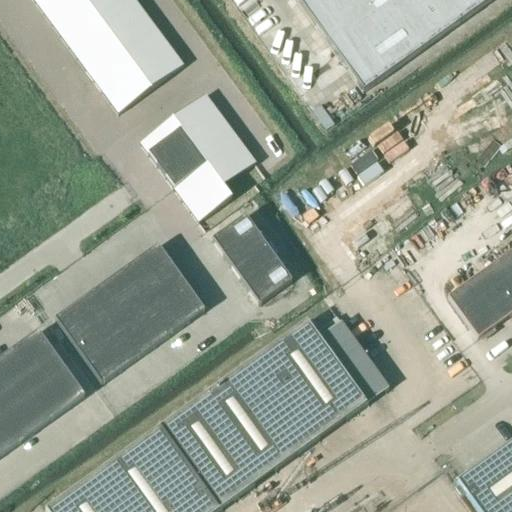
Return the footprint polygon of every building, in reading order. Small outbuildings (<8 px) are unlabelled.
[(39,0),(32,5),(41,16),(62,0),(39,0)] [(79,0),(62,0),(41,16),(49,28),(82,3),(79,0)] [(85,0),(82,3),(91,14),(109,0),(85,0)] [(109,0),(91,14),(99,25),(131,1),(130,0),(109,0)] [(293,0),(363,96),(495,0),(293,0)] [(108,37),(140,12),(131,1),(99,25),(108,37)] [(49,28),(58,39),(91,14),(82,3),(49,28)] [(140,12),(108,37),(116,48),(148,23),(140,12)] [(99,25),(91,14),(58,39),(66,50),(99,25)] [(116,48),(124,59),(157,35),(148,23),(116,48)] [(99,25),(66,50),(75,61),(108,37),(99,25)] [(165,46),(157,35),(124,59),(133,70),(165,46)] [(83,73),(116,48),(108,37),(75,61),(83,73)] [(141,81),(174,57),(165,46),(133,70),(141,81)] [(124,59),(116,48),(83,73),(91,84),(124,59)] [(150,93),(182,68),(174,57),(141,81),(150,93)] [(100,95),(133,70),(124,59),(91,84),(100,95)] [(100,95),(108,106),(141,81),(133,70),(100,95)] [(108,106),(117,117),(150,93),(141,81),(108,106)] [(210,107),(177,132),(186,143),(219,119),(210,107)] [(219,119),(186,143),(194,154),(227,130),(219,119)] [(194,154),(202,165),(235,141),(227,130),(194,154)] [(153,167),(186,143),(177,132),(144,156),(153,167)] [(243,153),(235,141),(202,165),(210,177),(243,153)] [(161,178),(194,154),(186,143),(153,167),(161,178)] [(210,177),(219,188),(252,164),(243,153),(210,177)] [(202,165),(194,154),(161,178),(169,190),(202,165)] [(260,176),(252,164),(219,188),(227,200),(258,177),(260,176)] [(210,177),(202,165),(169,190),(177,201),(210,177)] [(177,201),(186,212),(219,188),(210,177),(177,201)] [(186,212),(194,224),(227,200),(219,188),(186,212)] [(235,211),(227,200),(194,224),(202,235),(235,211)] [(244,220),(211,244),(234,277),(267,253),(244,220)] [(157,251),(141,262),(164,294),(180,283),(157,251)] [(267,253),(234,277),(258,310),(291,286),(267,253)] [(511,254),(446,301),(477,344),(511,318),(511,254)] [(141,262),(122,275),(145,308),(164,294),(141,262)] [(122,275),(107,286),(130,319),(145,308),(122,275)] [(180,283),(164,294),(187,327),(203,316),(180,283)] [(107,286),(88,299),(112,332),(130,319),(107,286)] [(164,294),(145,308),(169,340),(187,327),(164,294)] [(88,299),(73,310),(96,343),(112,332),(88,299)] [(145,308),(130,319),(153,351),(169,340),(145,308)] [(73,310),(55,323),(78,356),(96,343),(73,310)] [(130,319),(112,332),(135,364),(153,351),(130,319)] [(48,511),(223,511),(387,394),(339,327),(317,343),(305,327),(280,345),(186,413),(48,511)] [(112,332),(96,343),(120,375),(135,364),(112,332)] [(38,336),(15,352),(38,384),(44,380),(60,368),(38,336)] [(96,343),(78,356),(101,389),(120,375),(96,343)] [(15,352),(0,363),(0,376),(16,399),(27,392),(38,384),(15,352)] [(60,368),(44,380),(67,413),(84,401),(60,368)] [(0,376),(0,411),(11,403),(16,399),(0,376)] [(38,384),(27,392),(51,425),(67,413),(44,380),(38,384)] [(16,399),(11,403),(34,436),(51,425),(27,392),(16,399)] [(11,403),(0,411),(0,422),(18,448),(34,436),(11,403)] [(0,422),(0,456),(2,459),(18,448),(0,422)] [(475,511),(511,511),(511,444),(456,485),(475,511)]
